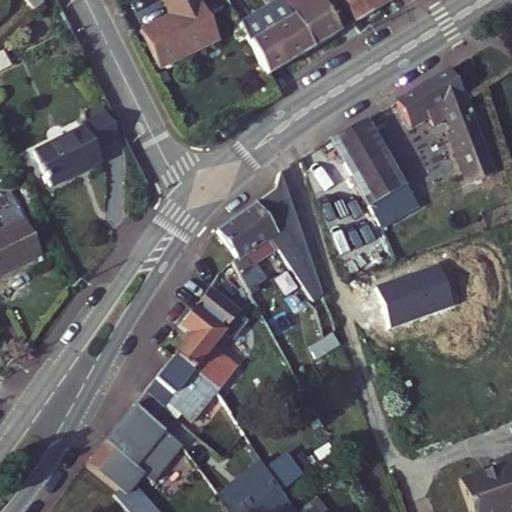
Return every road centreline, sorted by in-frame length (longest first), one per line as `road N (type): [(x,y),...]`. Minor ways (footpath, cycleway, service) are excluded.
road 1 (residential): [(11,511),(199,197)]
road 2 (residential): [(199,197),(315,103),(483,0)]
road 3 (residential): [(199,197),(147,243),(0,453)]
road 4 (residential): [(85,0),(161,154),(199,197)]
